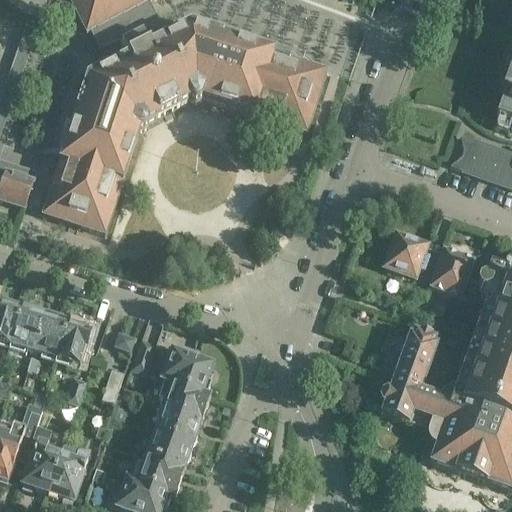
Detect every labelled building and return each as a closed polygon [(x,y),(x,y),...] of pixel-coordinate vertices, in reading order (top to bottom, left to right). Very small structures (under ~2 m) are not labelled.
[(75,115),(41,219),(102,239),(136,135),(138,135),(140,135),(143,133),(144,131),(144,129),(145,127),(144,125),(188,103),(189,105),(191,107),(193,107),(198,106),(200,103),(303,137),(323,76),(220,41),(221,39),(188,29),(164,41),(146,6),(156,0),(2,0),(6,3),(11,8),(16,12),(22,15),(26,18),(30,20),(34,22),(41,24),(49,0),(60,0),(68,2),(85,37),(90,34),(99,52),(116,43),(126,63),(115,68),(114,67),(84,82),(73,114),(75,115)] [(511,72),(495,123),(511,129),(511,72)] [(449,172),(511,193),(511,160),(459,142),(462,156),(460,162),(449,172)] [(0,205),(21,212),(30,185),(3,176),(0,185),(0,205)] [(396,240),(385,272),(414,282),(418,272),(423,274),(427,263),(422,261),(426,250),(396,240)] [(444,253),(431,289),(461,300),(474,264),(444,253)] [(511,275),(510,277),(509,280),(490,273),(486,283),(484,283),(479,285),(477,290),(480,295),(482,295),(478,306),(487,309),(455,395),(452,394),(443,398),(441,402),(420,395),(436,350),(433,349),(435,345),(430,343),(430,341),(420,338),(420,339),(414,337),(413,342),(410,341),(390,394),(387,393),(381,396),(379,402),(382,408),(385,410),(382,418),(429,436),(428,439),(429,443),(430,446),(432,448),(436,450),(430,467),(511,496),(511,495),(511,275)] [(0,347),(10,350),(21,314),(0,307),(0,347)] [(43,321),(21,314),(10,350),(32,357),(43,321)] [(66,328),(43,321),(32,357),(56,364),(66,328)] [(66,328),(56,364),(67,368),(65,374),(77,377),(90,335),(66,328)] [(113,353),(130,358),(134,346),(117,341),(113,353)] [(131,374),(145,379),(156,350),(142,345),(131,374)] [(170,391),(209,405),(209,404),(205,403),(211,386),(207,385),(211,371),(170,357),(159,387),(162,388),(170,391)] [(30,362),(26,377),(32,379),(37,364),(30,362)] [(101,405),(113,408),(116,398),(122,379),(110,375),(101,405)] [(65,407),(77,411),(85,386),(73,382),(65,407)] [(158,414),(200,429),(209,405),(170,391),(162,388),(157,401),(158,402),(165,405),(165,406),(161,404),(158,414)] [(113,408),(108,423),(122,427),(127,414),(118,411),(122,399),(116,398),(113,408)] [(0,426),(0,485),(6,488),(17,454),(28,457),(36,432),(45,406),(35,403),(33,409),(28,408),(19,436),(12,434),(13,431),(0,426)] [(158,425),(152,440),(191,453),(200,429),(158,414),(154,424),(158,425)] [(36,451),(23,489),(36,494),(37,496),(47,500),(62,456),(46,451),(51,437),(36,432),(31,449),(36,451)] [(182,478),(183,478),(191,453),(152,440),(147,455),(144,454),(140,463),(182,478)] [(102,457),(113,461),(116,453),(105,448),(102,457)] [(62,456),(47,500),(57,503),(60,502),(72,506),(89,458),(79,454),(77,462),(62,456)] [(124,485),(169,501),(174,503),(182,478),(140,463),(137,473),(140,474),(135,489),(124,485)] [(165,511),(169,501),(124,485),(121,493),(112,490),(105,510),(111,511),(165,511)]
